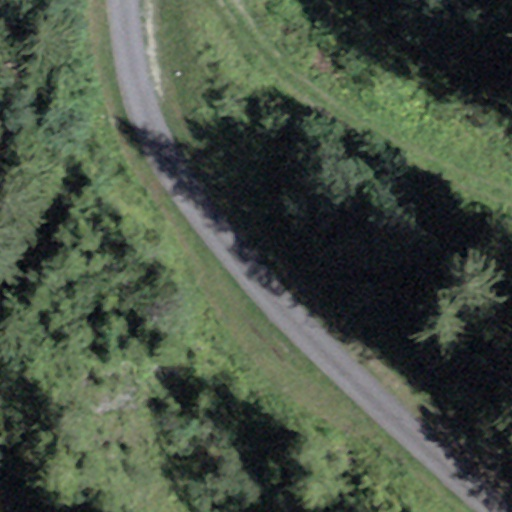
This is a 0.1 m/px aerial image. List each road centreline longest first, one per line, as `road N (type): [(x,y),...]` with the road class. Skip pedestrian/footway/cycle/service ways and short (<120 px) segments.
road 1 (unclassified): [(125,0),(126,60),(161,168),(274,310),(497,511)]
road 2 (track): [(235,0),(282,70),(388,157),(511,195)]
